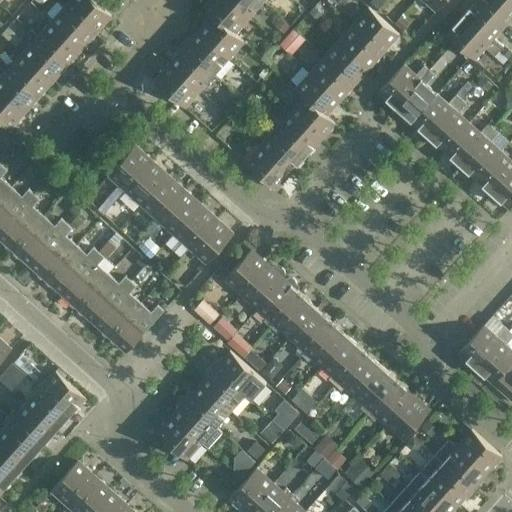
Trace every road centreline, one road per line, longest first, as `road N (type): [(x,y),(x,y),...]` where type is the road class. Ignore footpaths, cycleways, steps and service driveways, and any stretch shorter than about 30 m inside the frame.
road 1 (residential): [(511,446),(424,368),(422,336),(287,215),(258,212),(115,86),(170,25)]
road 2 (residential): [(181,511),(117,453),(111,387),(0,284)]
